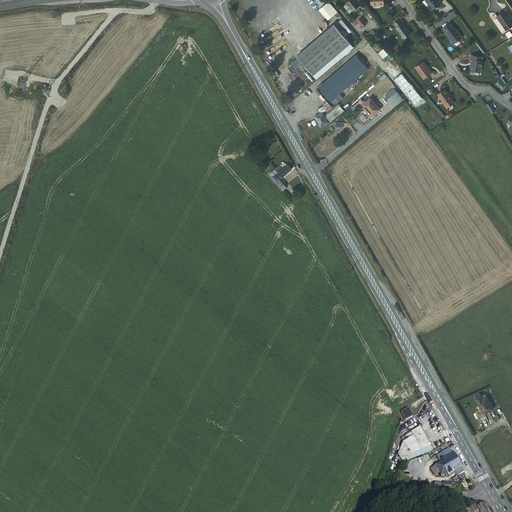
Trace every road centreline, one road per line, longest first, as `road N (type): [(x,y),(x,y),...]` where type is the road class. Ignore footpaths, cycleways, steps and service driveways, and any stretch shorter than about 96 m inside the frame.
road 1 (secondary): [(215,2),(490,492)]
road 2 (track): [(112,10),(54,85),(0,254)]
road 3 (tertiary): [(178,0),(0,6)]
road 4 (residential): [(401,0),(460,84),(511,106)]
road 5 (tertiary): [(362,511),(378,494),(490,492)]
